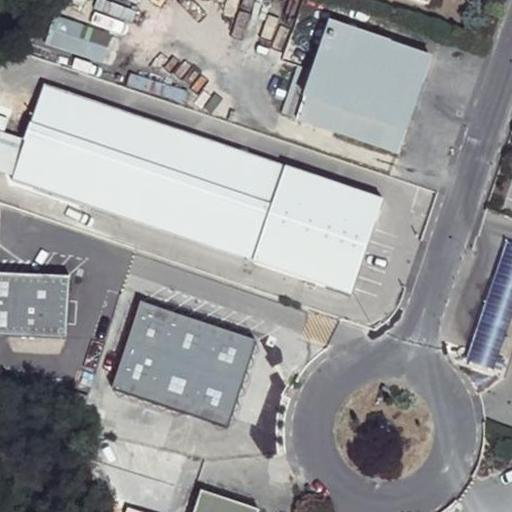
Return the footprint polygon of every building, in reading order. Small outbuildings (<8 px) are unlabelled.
[(408,0),(432,8),(435,0),(408,0)] [(56,17),(46,46),(104,66),(114,36),(56,17)] [(405,158),(439,63),(334,29),(302,123),(405,158)] [(47,92),(14,187),(355,301),(389,207),(47,92)] [(511,327),(511,247),(471,365),(496,374),(511,327)] [(0,339),(69,343),(73,280),(0,276),(0,339)] [(258,343),(142,305),(114,393),(230,430),(258,343)] [(207,492),(199,511),(267,511),(207,492)]
